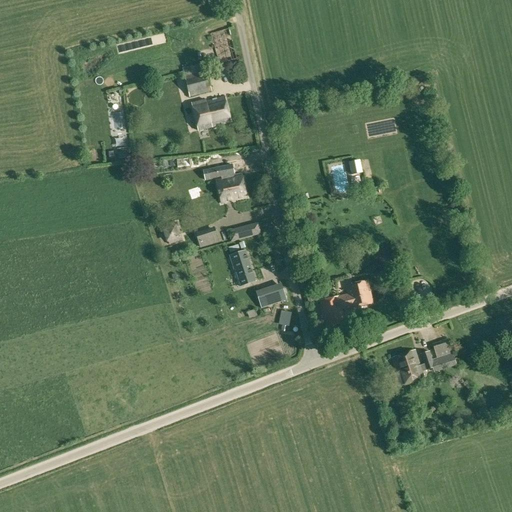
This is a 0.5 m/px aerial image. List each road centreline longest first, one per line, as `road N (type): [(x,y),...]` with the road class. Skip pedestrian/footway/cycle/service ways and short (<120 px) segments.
road 1 (unclassified): [(313,362),(233,0)]
road 2 (unclassified): [(0,485),(313,362)]
road 3 (unclassified): [(313,362),(511,289)]
